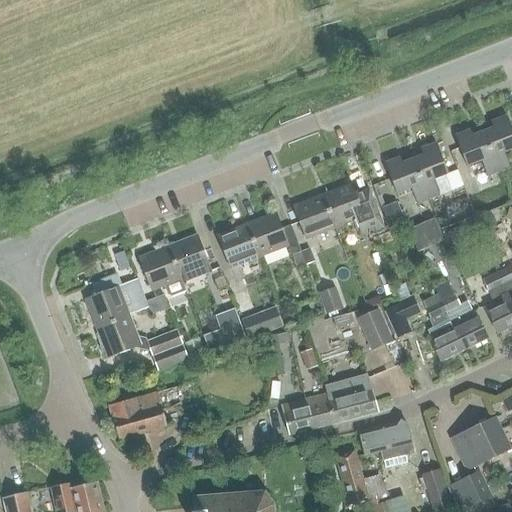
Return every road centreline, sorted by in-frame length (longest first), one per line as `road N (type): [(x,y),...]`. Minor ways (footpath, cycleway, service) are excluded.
road 1 (tertiary): [(19,247),(511,49)]
road 2 (residential): [(123,482),(383,418),(511,357)]
road 3 (tertiary): [(19,247),(85,420)]
